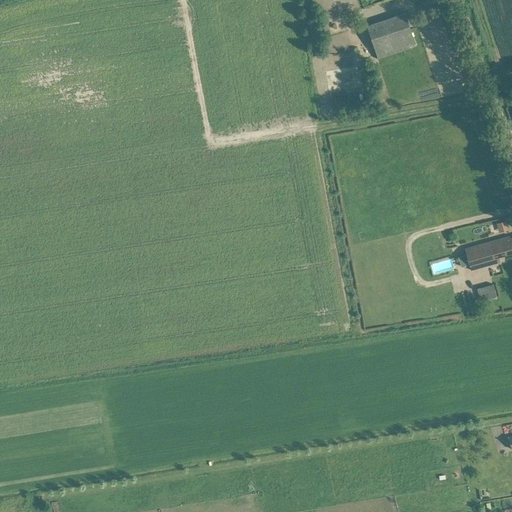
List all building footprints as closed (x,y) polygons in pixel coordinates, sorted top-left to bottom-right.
[(416,46),(404,13),(367,25),(378,58),(416,46)] [(502,234),(510,233),(509,223),(500,225),(502,234)] [(509,236),(464,248),(470,270),(500,262),(499,257),(511,253),(511,237),(510,238),(509,236)] [(477,289),(480,301),(497,296),(493,285),(477,289)] [(489,511),(506,511),(505,500),(488,503),(489,511)]
